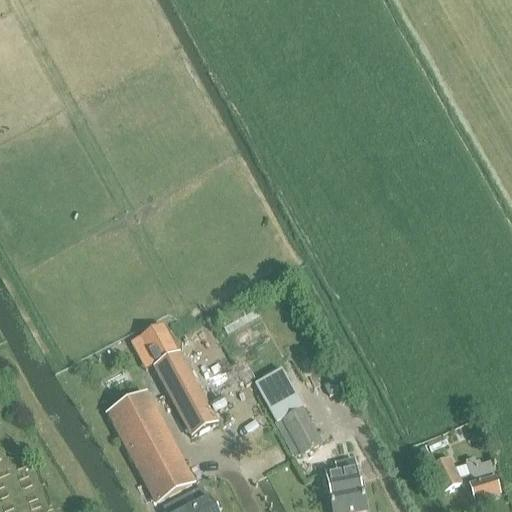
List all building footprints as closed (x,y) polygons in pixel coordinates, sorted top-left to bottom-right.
[(253,310),(221,328),(228,339),(260,321),(253,310)] [(157,370),(154,371),(191,441),(219,426),(181,356),(178,358),(163,329),(142,341),(157,370)] [(250,374),(242,379),(246,387),(255,383),(250,374)] [(282,374),(255,389),(276,427),(282,424),(287,421),(304,412),(282,374)] [(157,505),(193,487),(144,398),(109,418),(157,505)] [(287,421),(282,424),(292,442),(285,445),(294,462),(301,458),(301,459),(323,447),(304,412),(287,421)] [(428,448),(420,452),(430,471),(437,468),(428,448)] [(437,468),(430,471),(442,497),(462,487),(458,480),(469,477),(472,487),(470,488),(475,507),(500,499),(495,481),(494,481),(489,466),(480,468),(479,464),(475,466),(474,462),(465,464),(466,468),(453,471),(449,462),(437,468)] [(355,469),(326,474),(330,493),(328,494),(331,511),(365,511),(358,477),(357,477),(355,469)] [(203,492),(193,498),(166,511),(216,511),(215,509),(213,510),(208,501),(210,500),(209,499),(207,500),(203,492)]
